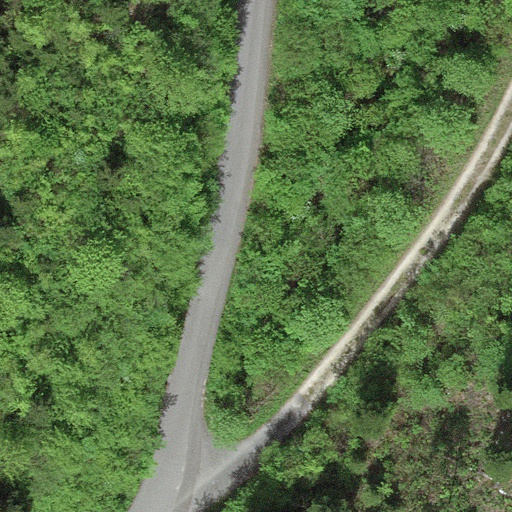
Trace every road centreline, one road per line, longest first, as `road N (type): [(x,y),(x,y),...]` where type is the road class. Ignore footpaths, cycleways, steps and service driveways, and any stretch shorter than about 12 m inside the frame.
road 1 (track): [(162,504),(294,410),(471,186),(511,116)]
road 2 (unclassified): [(259,0),(233,182),(173,471),(157,511)]
